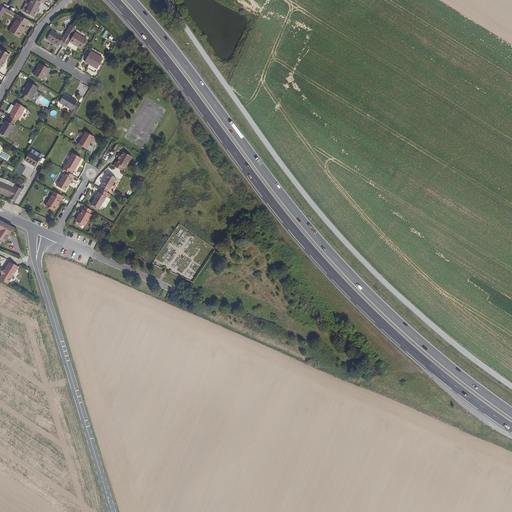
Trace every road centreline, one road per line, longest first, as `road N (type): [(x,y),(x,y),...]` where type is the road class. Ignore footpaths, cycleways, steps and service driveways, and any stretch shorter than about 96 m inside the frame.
road 1 (trunk): [(115,0),(334,277),(410,349),(511,427)]
road 2 (trunk): [(511,412),(430,349),(336,259),(131,0)]
road 3 (unclassified): [(166,0),(342,238),(402,299),(511,386)]
road 4 (secondary): [(39,271),(112,511)]
road 5 (residential): [(170,288),(54,237)]
